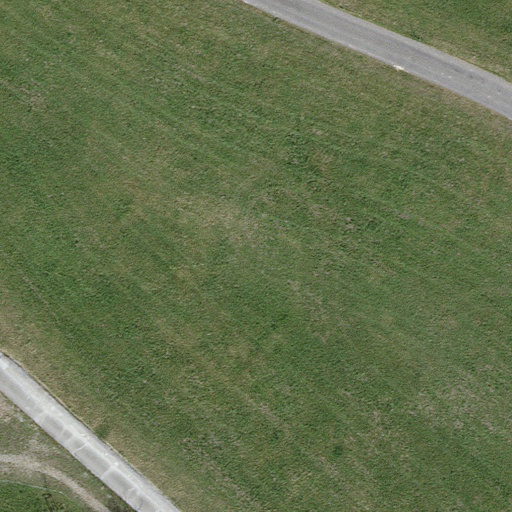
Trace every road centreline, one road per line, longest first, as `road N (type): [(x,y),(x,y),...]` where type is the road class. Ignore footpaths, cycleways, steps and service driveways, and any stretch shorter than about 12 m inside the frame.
road 1 (track): [(511,103),(277,0)]
road 2 (track): [(156,511),(0,375)]
